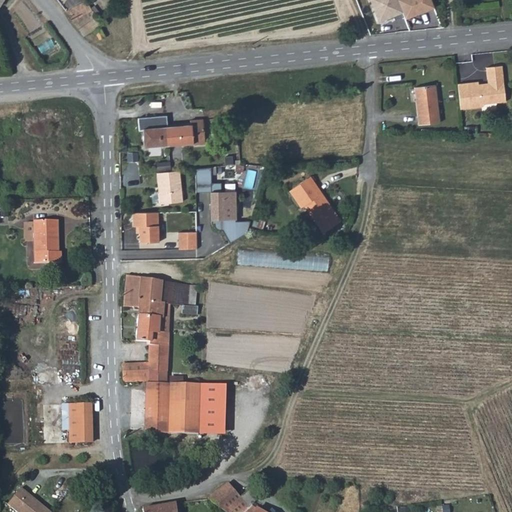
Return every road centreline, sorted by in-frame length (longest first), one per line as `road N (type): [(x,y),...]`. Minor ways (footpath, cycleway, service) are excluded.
road 1 (track): [(370,47),(366,216),(273,453),(265,466),(173,497),(123,491)]
road 2 (residential): [(129,511),(116,446),(101,76)]
road 3 (tertiary): [(101,76),(511,33)]
